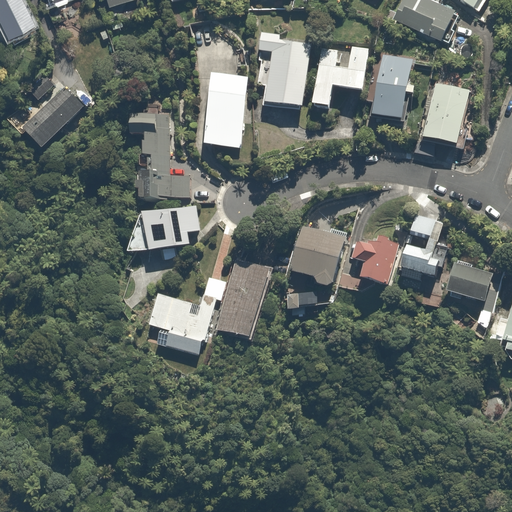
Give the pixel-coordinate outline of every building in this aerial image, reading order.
[(21,0),(0,0),(0,30),(1,33),(31,20),(21,0)] [(456,16),(423,0),(403,0),(393,22),(442,46),(456,16)] [(480,0),(458,0),(474,10),(480,0)] [(260,35),(258,53),(254,88),(264,89),(263,103),(303,108),(310,46),(293,44),(293,39),(260,35)] [(341,52),(320,50),(313,108),(331,110),(333,88),(364,92),(369,51),(351,49),(349,70),(339,69),(341,52)] [(414,89),(407,88),(412,61),(382,56),(371,116),(401,122),(406,95),(412,97),(414,89)] [(83,106),(69,93),(83,79),(71,66),(55,83),(63,91),(23,131),(40,149),(83,106)] [(247,79),(210,76),(203,145),(241,148),(247,79)] [(469,94),(435,85),(421,138),(455,147),(469,94)] [(171,176),(169,118),(130,119),(130,140),(140,139),(143,202),(189,200),(188,175),(171,176)] [(128,254),(159,250),(161,262),(179,259),(178,247),(200,244),(196,207),(141,214),(124,217),(128,254)] [(424,251),(405,245),(398,266),(435,278),(439,265),(432,262),(444,224),(414,214),(409,230),(429,236),(424,251)] [(331,234),(303,225),(290,270),(314,277),(312,283),(331,289),(348,233),(333,228),(331,234)] [(375,247),(358,242),(353,258),(364,262),(360,276),(389,285),(401,244),(378,238),(375,247)] [(210,332),(216,334),(253,343),(271,269),(234,259),(228,284),(206,278),(199,308),(155,297),(147,328),(160,331),(156,345),(197,355),(200,342),(207,343),(210,332)] [(444,294),(483,305),(477,326),(486,329),(493,308),(501,278),(453,264),(444,294)] [(511,304),(507,322),(491,318),(486,335),(502,340),(508,341),(506,349),(511,350),(511,304)]
